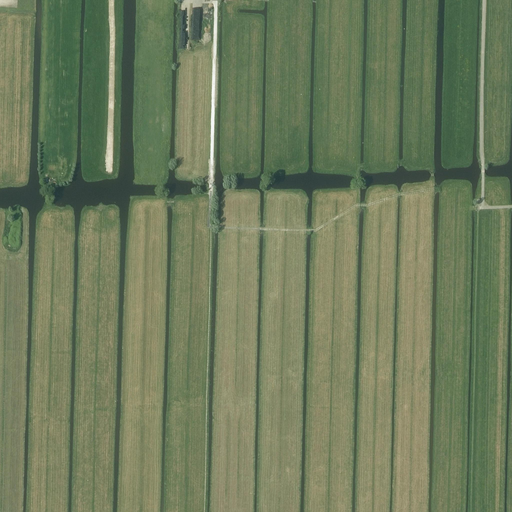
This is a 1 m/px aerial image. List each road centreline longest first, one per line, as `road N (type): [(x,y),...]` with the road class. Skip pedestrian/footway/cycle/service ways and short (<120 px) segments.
road 1 (track): [(216,0),(208,227),(316,230),(355,205),(434,188),(464,205),(511,206)]
road 2 (track): [(484,0),(471,511)]
road 3 (track): [(204,511),(208,227)]
